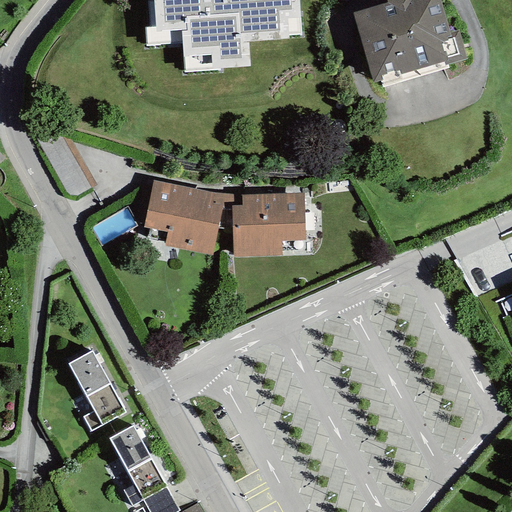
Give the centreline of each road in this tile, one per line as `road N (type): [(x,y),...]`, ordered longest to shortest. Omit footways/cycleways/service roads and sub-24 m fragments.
road 1 (residential): [(64,225),(223,511)]
road 2 (residential): [(64,225),(48,260),(15,511)]
road 3 (residential): [(12,68),(17,137),(64,225)]
